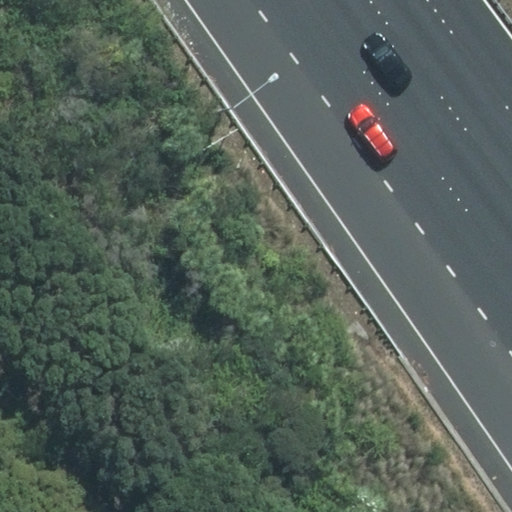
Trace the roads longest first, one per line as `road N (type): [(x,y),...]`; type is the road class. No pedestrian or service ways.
road 1 (motorway): [(511,399),(390,0)]
road 2 (motorway): [(511,114),(428,0)]
